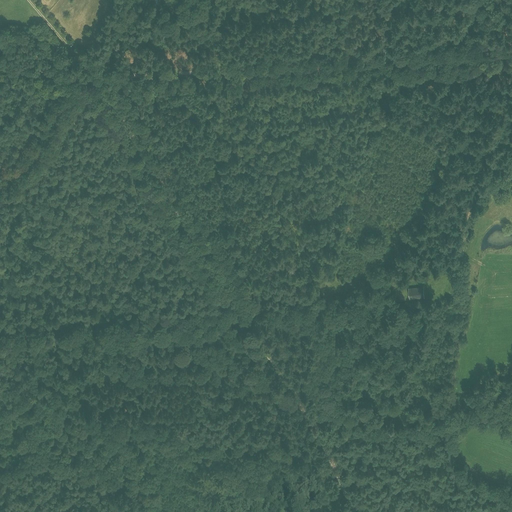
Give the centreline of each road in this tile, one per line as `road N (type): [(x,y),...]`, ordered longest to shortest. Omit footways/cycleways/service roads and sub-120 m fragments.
road 1 (track): [(90,75),(318,439),(350,511)]
road 2 (track): [(103,75),(511,47)]
